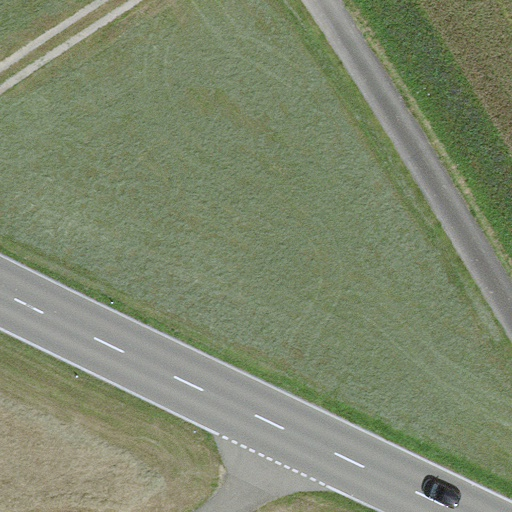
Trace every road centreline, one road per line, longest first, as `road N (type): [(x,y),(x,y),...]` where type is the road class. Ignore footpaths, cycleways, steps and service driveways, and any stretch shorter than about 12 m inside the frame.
road 1 (secondary): [(0,292),(447,511)]
road 2 (track): [(328,0),(511,305)]
